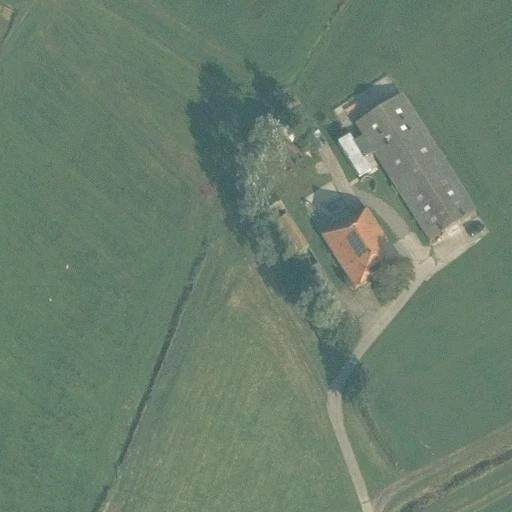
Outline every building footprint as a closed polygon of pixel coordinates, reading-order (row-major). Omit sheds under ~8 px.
[(428,243),(474,214),(400,97),(354,126),(428,243)] [(260,234),(285,218),(271,196),(245,213),(260,234)] [(354,290),(397,263),(365,213),(353,221),(351,219),(321,238),(354,290)] [(308,251),(287,219),(269,230),(291,262),(308,251)] [(315,263),(308,253),(292,264),(337,334),(353,323),(346,313),(347,312),(326,282),(315,263)]
